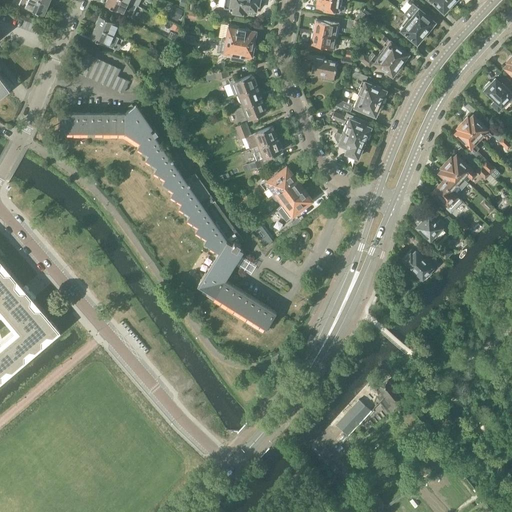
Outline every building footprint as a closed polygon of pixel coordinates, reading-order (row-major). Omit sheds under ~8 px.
[(48,3),(40,0),(21,0),(20,4),(20,6),(23,7),(25,6),(32,10),(32,9),(36,11),(38,12),(43,14),(48,3)] [(132,16),(137,6),(124,0),(106,0),(105,4),(123,13),(123,12),(132,16)] [(257,5),(259,5),(259,3),(259,0),(224,0),(223,8),(229,9),(229,11),(253,15),(254,10),(256,10),(257,5)] [(341,6),(341,0),(317,0),(317,2),(318,2),(317,7),(344,11),(345,6),(341,6)] [(426,0),(431,4),(432,2),(443,12),(444,12),(445,12),(447,10),(447,8),(453,2),(451,0),(426,0)] [(412,3),(403,14),(408,18),(427,33),(432,28),(433,27),(432,26),(431,25),(432,25),(434,22),(432,20),(418,9),(412,3)] [(367,5),(362,12),(366,13),(372,18),(376,12),(367,5)] [(171,14),(170,17),(177,20),(178,18),(182,10),(174,6),(171,14)] [(195,18),(196,12),(186,9),(185,16),(195,18)] [(360,21),(364,15),(365,14),(361,11),(354,20),(360,21)] [(99,15),(95,26),(113,34),(118,23),(99,15)] [(360,21),(371,28),(375,22),(364,15),(360,21)] [(408,18),(399,28),(417,43),(420,39),(422,40),(427,33),(408,18)] [(313,24),(312,30),(313,30),(313,31),(336,35),(339,23),(316,19),(316,20),(315,20),(314,24),(313,24)] [(360,21),(354,20),(348,19),(347,26),(353,27),(359,28),(360,21)] [(178,32),(180,27),(172,23),(170,28),(178,32)] [(228,27),(226,39),(254,44),(254,43),(255,42),(256,37),(255,36),(256,31),(249,30),(249,28),(246,27),(245,29),(238,27),(238,25),(229,23),(228,27)] [(95,26),(90,37),(114,47),(118,36),(113,34),(95,26)] [(169,30),(166,36),(176,41),(178,35),(169,30)] [(311,38),(310,43),(312,43),(312,44),(334,48),(335,42),(336,35),(313,31),(312,39),(311,38)] [(184,34),(182,40),(194,42),(196,36),(184,34)] [(381,50),(402,65),(407,58),(405,57),(408,53),(384,35),(382,38),(380,37),(378,40),(385,44),(381,50)] [(221,38),(219,53),(233,55),(232,58),(242,60),(242,57),(251,59),(254,44),(226,39),(221,38)] [(397,72),(402,65),(381,50),(377,55),(373,51),(371,54),(369,52),(366,55),(363,53),(359,59),(370,67),(374,62),(392,75),(395,71),(397,72)] [(117,75),(119,72),(120,69),(85,53),(76,71),(123,92),(128,80),(117,75)] [(311,72),(314,72),(318,73),(320,76),(324,76),(324,80),(333,81),(336,61),(319,58),(319,56),(308,54),(306,61),(313,62),(311,72)] [(353,58),(345,57),(342,56),(340,63),(352,65),(353,58)] [(229,76),(228,72),(228,69),(221,70),(215,72),(214,72),(216,79),(229,76)] [(368,76),(359,72),(352,70),(350,75),(359,79),(357,84),(361,86),(358,94),(382,103),(381,103),(383,102),(385,97),(384,95),(386,90),(366,82),(368,76)] [(231,83),(229,83),(234,95),(235,95),(239,93),(256,87),(254,82),(256,81),(254,75),(252,76),(251,74),(231,83)] [(0,96),(9,89),(10,89),(0,76),(0,96)] [(511,93),(508,90),(508,89),(502,83),(501,83),(495,78),(490,83),(489,81),(484,86),(485,88),(484,89),(488,92),(487,93),(492,98),(493,97),(496,100),(491,104),(498,111),(503,106),(503,107),(508,102),(511,104),(511,93)] [(256,87),(239,93),(243,104),(239,105),(240,106),(261,99),(259,94),(261,93),(259,87),(257,88),(256,87)] [(382,104),(382,103),(358,94),(355,100),(350,98),(348,103),(338,99),(336,106),(350,112),(352,107),(353,108),(353,106),(375,115),(377,109),(378,110),(380,109),(382,104)] [(236,110),(235,110),(239,121),(240,120),(241,121),(249,118),(250,121),(256,118),(255,116),(266,111),(265,109),(267,109),(265,103),(263,104),(261,99),(240,106),(240,107),(238,108),(236,108),(236,110)] [(136,104),(133,106),(131,104),(127,106),(129,109),(125,112),(60,112),(60,132),(66,132),(66,131),(125,131),(140,141),(137,146),(144,151),(145,149),(149,151),(145,158),(152,163),(153,161),(158,164),(153,170),(161,175),(162,172),(166,175),(162,182),(169,187),(170,185),(174,187),(170,194),(177,198),(178,197),(182,199),(178,206),(185,210),(187,208),(191,211),(186,218),(193,223),(195,220),(199,223),(194,230),(201,234),(203,232),(207,235),(203,242),(219,252),(206,273),(205,272),(197,285),(265,328),(276,311),(224,279),(243,249),(238,247),(243,240),(211,195),(208,197),(205,192),(207,190),(195,173),(185,180),(177,168),(182,165),(176,155),(171,159),(150,129),(152,128),(136,104)] [(334,112),(331,118),(346,124),(343,131),(366,140),(368,140),(369,135),(368,133),(370,127),(365,125),(366,121),(348,114),(346,117),(334,112)] [(467,116),(462,121),(480,139),(485,134),(489,137),(492,134),(488,130),(489,129),(473,114),(469,118),(467,116)] [(459,128),(455,132),(471,147),(467,152),(481,165),(486,160),(476,151),(480,147),(476,143),(480,139),(462,121),(457,126),(459,128)] [(246,122),(234,127),(237,133),(248,128),(246,122)] [(251,134),(245,136),(250,149),(253,147),(255,147),(259,145),(277,138),(274,133),(276,132),(274,126),(272,127),(271,125),(250,133),(251,134)] [(248,128),(237,133),(239,139),(245,136),(251,134),(250,133),(248,128)] [(338,129),(335,137),(337,142),(340,143),(339,144),(344,146),(343,148),(347,150),(346,153),(357,158),(362,147),(363,148),(364,147),(366,142),(366,140),(343,131),(338,129)] [(511,150),(511,143),(504,135),(498,141),(509,151),(511,149),(511,150)] [(258,160),(249,163),(251,169),(263,164),(261,159),(264,158),(282,151),(281,150),(283,149),(281,143),(279,144),(277,138),(259,145),(255,147),(253,147),(258,160)] [(451,156),(446,161),(464,179),(467,181),(472,176),(475,173),(472,170),(473,169),(456,154),(452,157),(451,156)] [(486,160),(481,165),(489,173),(494,168),(486,160)] [(442,168),(439,172),(446,178),(442,182),(452,191),(456,195),(462,188),(468,182),(467,181),(464,179),(446,161),(441,166),(442,168)] [(481,165),(476,170),(485,179),(490,174),(489,173),(481,165)] [(286,166),(264,183),(268,187),(271,186),(276,192),(295,178),(295,177),(295,175),(293,172),(291,172),(286,166)] [(276,192),(272,195),(276,200),(280,197),(284,203),(305,188),(301,184),(299,184),(295,178),(276,192)] [(437,183),(432,188),(434,190),(433,191),(444,201),(442,204),(451,212),(461,200),(458,197),(456,195),(452,191),(442,182),(441,181),(439,184),(437,183)] [(284,203),(278,208),(286,219),(290,216),(293,214),(312,200),(308,195),(308,193),(305,188),(284,203)] [(244,193),(235,199),(239,205),(248,198),(244,193)] [(437,222),(432,217),(428,214),(416,226),(429,238),(441,226),(445,231),(449,227),(440,218),(437,222)] [(455,224),(464,232),(469,227),(460,218),(455,224)] [(271,241),(259,225),(253,230),(264,246),(271,241)] [(443,245),(437,251),(446,259),(452,253),(443,245)] [(440,262),(432,254),(430,252),(426,257),(424,255),(424,254),(421,252),(419,254),(415,250),(412,253),(410,252),(409,253),(407,253),(404,256),(404,259),(414,269),(414,271),(416,273),(419,273),(420,275),(426,269),(428,270),(433,265),(435,267),(440,262)] [(0,379),(59,330),(32,299),(26,291),(23,287),(0,260),(0,379)] [(396,290),(402,295),(407,290),(402,285),(396,290)] [(398,398),(401,396),(388,380),(378,388),(383,393),(377,398),(380,401),(379,401),(389,414),(402,404),(398,398)] [(359,400),(336,424),(348,434),(370,410),(359,400)] [(325,461),(332,453),(325,446),(319,453),(323,458),(325,461)] [(460,479),(465,476),(450,458),(438,467),(442,471),(449,465),(460,479)] [(378,496),(373,501),(380,509),(385,505),(378,496)]
